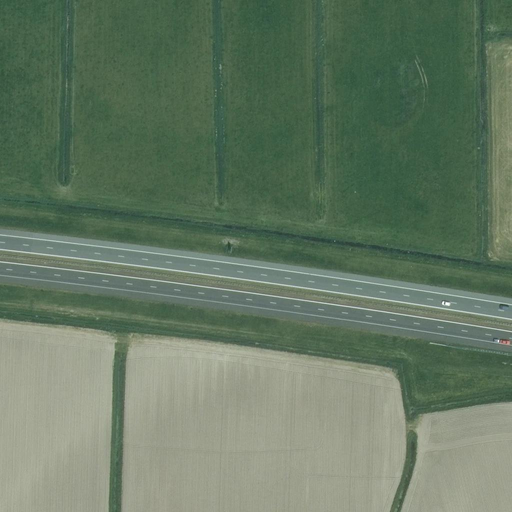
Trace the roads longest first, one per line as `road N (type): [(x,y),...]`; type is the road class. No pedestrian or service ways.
road 1 (motorway): [(0,268),(511,339)]
road 2 (motorway): [(511,311),(0,242)]
